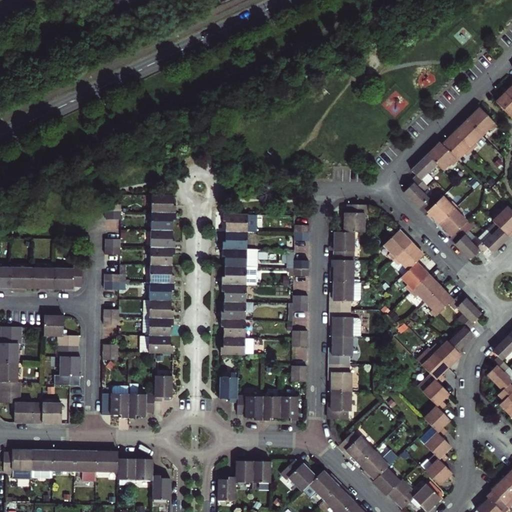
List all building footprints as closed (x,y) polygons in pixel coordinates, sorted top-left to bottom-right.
[(511,93),(508,90),(496,102),(511,118),(511,93)] [(491,130),(496,125),(480,107),(467,120),(482,135),(489,128),(491,130)] [(474,142),(482,135),(467,120),(454,132),(471,149),(476,144),(474,142)] [(454,132),(442,145),(457,160),(464,153),(465,154),(471,149),(454,132)] [(457,160),(442,145),(440,143),(427,155),(436,163),(442,170),(450,163),(451,165),(457,160)] [(422,192),(427,187),(420,179),(436,163),(427,155),(411,170),(416,176),(411,181),(413,183),(422,192)] [(404,192),(425,213),(427,211),(436,203),(430,197),(428,199),(422,192),(413,183),(404,192)] [(151,213),(175,213),(175,206),(173,206),(173,196),(166,196),(151,195),(151,213)] [(427,211),(439,224),(457,207),(452,202),(450,204),(442,196),(436,203),(427,211)] [(367,204),(347,204),(347,213),(344,213),(344,232),(354,232),(364,232),(364,213),(366,213),(367,204)] [(439,224),(452,237),(460,228),(467,222),(460,214),(462,212),(457,207),(439,224)] [(511,210),(508,207),(493,222),(499,228),(508,237),(511,233),(511,210)] [(120,220),(120,212),(106,212),(105,220),(120,220)] [(151,213),(151,230),(172,231),(172,221),(175,221),(175,213),(151,213)] [(225,232),(247,232),(247,215),(233,214),(223,214),(223,222),(225,222),(225,232)] [(452,237),(450,239),(471,260),(480,251),(471,242),(476,237),(470,231),(475,226),(469,220),(467,222),(460,228),(452,237)] [(478,239),(476,237),(471,242),(480,251),(482,253),(487,248),(492,253),(508,237),(499,228),(493,222),(492,221),(485,228),(487,230),(478,239)] [(151,230),(143,230),(143,248),(150,248),(175,248),(175,241),(172,241),(172,231),(151,230)] [(394,259),(411,243),(399,230),(385,244),(384,245),(390,252),(389,254),(394,259)] [(246,250),(247,232),(225,232),(225,242),(222,241),(222,249),(246,250)] [(334,259),(353,260),(354,232),(344,232),(334,232),(334,259)] [(309,241),(309,233),(294,233),(294,241),(309,241)] [(105,247),(120,247),(120,240),(105,239),(105,247)] [(408,270),(416,263),(423,255),(411,243),(394,259),(399,265),(401,263),(408,270)] [(105,247),(105,255),(119,255),(120,247),(105,247)] [(150,248),(150,265),(172,266),(172,256),(174,256),(175,248),(150,248)] [(256,250),(246,250),(222,249),(222,256),(225,257),(225,267),(256,268),(256,250)] [(333,281),(353,282),(353,260),(334,259),(333,267),(333,271),(331,271),(331,281),(333,281)] [(308,268),(308,261),(293,260),(293,268),(308,268)] [(429,275),(416,263),(408,270),(401,277),(408,285),(406,287),(411,292),(429,275)] [(149,283),(174,284),(174,276),(171,276),(172,266),(150,265),(149,283)] [(73,286),(81,286),(82,267),(74,267),(74,270),(54,269),(54,289),(73,289),(73,286)] [(256,268),(225,267),(224,277),(222,277),(222,285),(246,285),(256,285),(256,268)] [(0,290),(10,290),(11,268),(0,268),(0,290)] [(10,290),(21,291),(21,288),(25,288),(32,288),(33,269),(11,268),(10,290)] [(308,268),(293,268),(293,276),(308,276),(308,268)] [(54,269),(33,269),(32,288),(40,288),(43,289),(43,291),(54,291),(54,289),(54,269)] [(119,275),(104,274),(104,282),(119,283),(119,275)] [(429,275),(411,292),(417,297),(418,295),(425,303),(441,288),(429,275)] [(333,300),(330,300),(330,309),(349,309),(350,301),(353,301),(353,300),(358,301),(360,299),(361,282),(353,282),(333,281),(333,293),(333,300)] [(174,291),(174,284),(149,283),(149,300),(171,301),(171,291),(174,291)] [(245,302),(246,285),(222,285),(222,292),(224,292),(224,302),(245,302)] [(453,300),(441,288),(425,303),(432,310),(431,311),(436,317),(439,314),(449,303),(453,300)] [(456,307),(463,314),(472,323),(481,314),(460,293),(453,300),(449,303),(454,309),(456,307)] [(308,304),(308,296),(293,295),(292,303),(308,304)] [(149,300),(142,300),(142,318),(173,319),(173,311),(171,311),(171,301),(149,300)] [(245,302),(224,302),(224,312),(221,312),(221,319),(245,320),(245,302)] [(308,304),(292,303),(292,311),(307,311),(308,304)] [(387,306),(382,310),(386,315),(391,310),(387,306)] [(104,309),(103,317),(118,318),(118,310),(104,309)] [(352,337),(361,337),(362,321),(361,320),(361,319),(359,319),(352,319),(352,317),(349,317),(349,309),(330,309),(330,317),(332,317),(332,326),(332,336),(352,337)] [(394,311),(390,314),(396,321),(400,317),(394,311)] [(458,351),(470,339),(474,336),(469,330),(474,325),(472,323),(463,314),(458,319),(465,327),(449,342),(458,351)] [(63,316),(44,316),(43,328),(43,336),(58,336),(57,346),(77,347),(77,337),(66,336),(66,327),(63,327),(63,316)] [(118,318),(103,317),(103,325),(118,326),(118,318)] [(173,319),(142,318),(142,336),(170,336),(170,326),(173,326),(173,319)] [(245,320),(221,319),(221,327),(224,327),(223,337),(245,338),(245,320)] [(403,326),(397,332),(401,336),(407,330),(403,326)] [(21,327),(1,327),(1,335),(21,336),(21,327)] [(0,343),(0,363),(17,363),(18,344),(20,344),(21,336),(1,335),(1,344),(0,343)] [(139,353),(155,353),(173,353),(173,346),(170,346),(170,336),(142,336),(140,336),(139,353)] [(329,364),(348,365),(349,356),(352,356),(352,337),(332,336),(332,347),(332,355),(329,355),(329,364)] [(502,361),(511,350),(511,339),(509,336),(492,352),(498,357),(493,362),(496,366),(503,373),(508,367),(502,361)] [(221,347),(220,354),(238,355),(253,355),(253,338),(245,338),(223,337),(223,347),(221,347)] [(292,346),(307,347),(307,339),(292,339),(292,346)] [(430,349),(448,368),(461,354),(458,351),(449,342),(447,341),(440,349),(435,344),(430,349)] [(68,387),(69,376),(79,377),(80,358),(77,358),(77,347),(57,346),(57,357),(62,357),(62,376),(54,376),(53,386),(68,387)] [(427,346),(414,359),(421,366),(428,373),(439,384),(445,379),(441,374),(448,368),(430,349),(427,346)] [(0,363),(0,392),(19,393),(20,383),(17,383),(17,363),(0,363)] [(332,372),(331,380),(331,391),(351,392),(352,372),(348,372),(348,365),(329,364),(329,372),(332,372)] [(306,374),(306,366),(291,366),(291,374),(306,374)] [(511,381),(503,373),(496,366),(487,374),(502,390),(498,395),(503,400),(511,392),(511,387),(509,384),(511,381)] [(442,401),(449,394),(439,384),(428,373),(415,385),(436,407),(440,411),(446,405),(442,401)] [(172,397),(172,376),(155,375),(154,395),(154,400),(162,400),(162,397),(172,397)] [(79,387),(79,377),(69,376),(68,387),(69,387),(79,387)] [(237,402),(237,396),(238,377),(220,377),(219,399),(229,399),(229,401),(237,402)] [(112,394),(102,394),(102,413),(102,415),(120,416),(120,418),(128,418),(128,394),(129,386),(115,386),(113,388),(112,394)] [(331,419),(347,420),(348,411),(358,411),(358,392),(351,392),(331,391),(331,402),(331,410),(328,410),(328,419),(331,419)] [(13,423),(33,423),(33,403),(19,403),(19,393),(0,392),(0,402),(14,403),(13,423)] [(510,415),(511,413),(511,392),(503,400),(499,404),(510,415)] [(154,400),(154,395),(128,394),(128,418),(136,419),(136,416),(146,416),(146,412),(154,412),(154,400)] [(263,397),(237,396),(237,402),(237,414),(245,414),(245,418),(255,419),(255,421),(262,421),(263,397)] [(280,419),(280,397),(263,397),(262,421),(270,421),(270,419),(280,419)] [(298,397),(280,397),(280,419),(290,419),(290,422),(298,422),(298,397)] [(60,423),(61,404),(42,404),(33,403),(33,423),(60,423)] [(450,421),(440,411),(436,407),(423,419),(430,426),(437,433),(441,437),(447,432),(443,427),(450,421)] [(451,447),(441,437),(437,433),(430,426),(417,438),(434,455),(442,464),(448,458),(444,454),(451,447)] [(359,464),(373,451),(359,437),(357,439),(351,432),(339,444),(338,446),(344,452),(346,449),(359,464)] [(53,471),(53,451),(53,448),(42,448),(42,451),(39,451),(31,450),(31,470),(53,471)] [(53,471),(74,471),(75,449),(64,448),(64,451),(61,451),(53,451),(53,471)] [(85,452),(85,449),(75,449),(74,471),(96,471),(96,452),(89,452),(85,452)] [(96,449),(96,452),(96,471),(118,472),(118,459),(118,456),(118,452),(110,452),(107,452),(107,449),(96,449)] [(6,472),(12,472),(12,479),(31,479),(31,470),(31,450),(12,450),(12,453),(4,453),(3,472),(6,472)] [(373,451),(359,464),(374,479),(386,468),(388,466),(397,457),(390,450),(381,459),(373,451)] [(451,473),(442,464),(430,451),(417,463),(434,481),(439,485),(451,473)] [(118,459),(118,472),(117,480),(119,480),(135,481),(136,456),(128,456),(128,459),(118,459)] [(136,456),(135,481),(152,481),(153,475),(153,459),(143,459),(143,457),(136,456)] [(253,483),(254,458),(246,458),(246,461),(236,461),(235,477),(235,482),(253,483)] [(271,483),(271,473),(271,462),(261,462),(261,459),(254,458),(253,483),(271,483)] [(294,460),(281,473),(287,478),(289,477),(302,491),(309,484),(316,477),(302,463),(300,465),(294,460)] [(372,481),(386,495),(388,493),(395,500),(409,487),(402,480),(400,482),(386,468),(374,479),(372,481)] [(323,471),(316,477),(309,484),(324,500),(340,484),(332,477),(331,478),(328,476),(323,471)] [(152,481),(152,500),(170,500),(170,479),(160,478),(160,475),(153,475),(152,481)] [(218,479),(217,501),(235,501),(235,482),(235,477),(228,477),(228,480),(218,479)] [(511,499),(511,498),(511,486),(504,478),(492,491),(493,491),(506,505),(510,509),(511,506),(511,499)] [(347,492),(340,484),(324,500),(335,511),(342,511),(354,502),(348,496),(346,494),(347,492)] [(409,487),(395,500),(402,508),(413,498),(426,511),(440,498),(429,486),(427,484),(416,495),(409,487)] [(502,511),(501,511),(506,505),(493,491),(487,497),(489,498),(484,503),(477,511),(502,511)] [(482,501),(484,503),(489,498),(487,497),(493,491),(492,491),(482,501)] [(342,511),(366,511),(363,507),(361,509),(359,507),(354,502),(342,511)]
